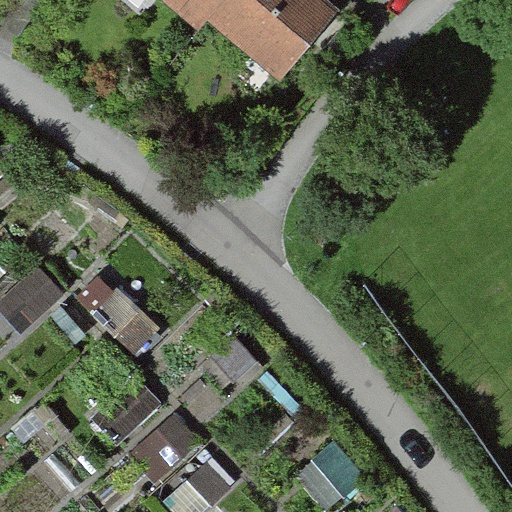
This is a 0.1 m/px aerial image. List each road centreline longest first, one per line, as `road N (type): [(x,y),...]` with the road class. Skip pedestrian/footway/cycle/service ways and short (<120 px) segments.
road 1 (residential): [(232,245),(384,418),(453,511)]
road 2 (residential): [(232,245),(351,80),(440,0)]
road 3 (residential): [(0,81),(232,245)]
